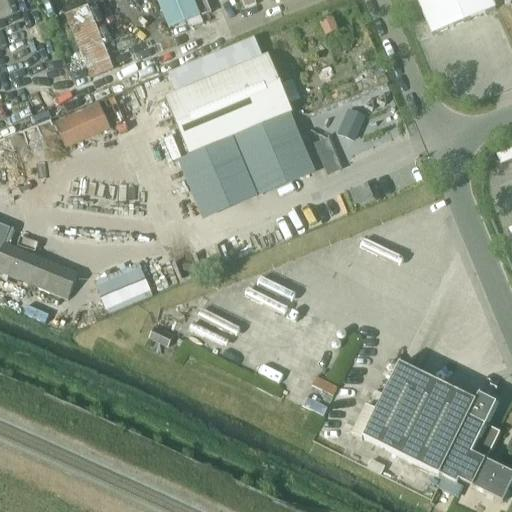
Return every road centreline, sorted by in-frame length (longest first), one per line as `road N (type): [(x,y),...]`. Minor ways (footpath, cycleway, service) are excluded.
road 1 (unknown): [(442,150),(108,256),(77,255),(47,240),(17,222),(0,195)]
road 2 (unclassified): [(511,320),(442,150)]
road 3 (unclassified): [(442,150),(374,0)]
